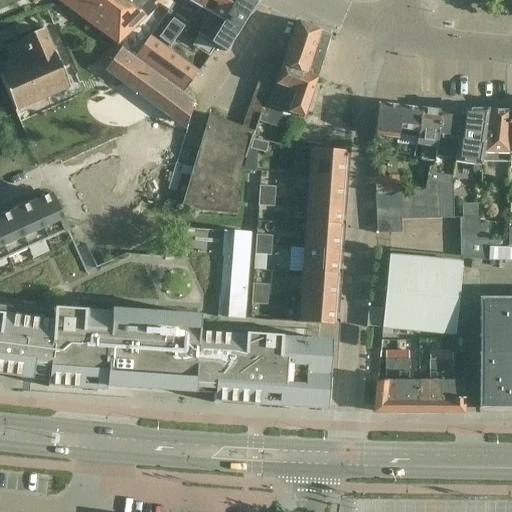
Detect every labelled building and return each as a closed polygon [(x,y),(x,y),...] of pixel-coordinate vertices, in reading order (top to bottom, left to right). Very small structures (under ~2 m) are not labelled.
[(57,0),(62,4),(116,43),(117,43),(156,5),(156,6),(157,5),(157,4),(160,0),(57,0)] [(183,0),(191,4),(192,2),(211,14),(225,23),(237,0),(183,0)] [(211,14),(198,35),(227,53),(237,37),(236,36),(239,31),(240,31),(259,1),(257,0),(237,0),(225,23),(211,14)] [(503,21),(511,21),(511,8),(504,8),(503,21)] [(430,27),(464,32),(466,22),(432,16),(430,27)] [(173,19),(159,38),(170,47),(185,27),(173,19)] [(294,115),(303,118),(317,79),(330,36),(297,22),(279,63),(282,64),(265,116),(260,115),(258,121),(280,128),(294,115)] [(42,31),(41,31),(7,47),(12,61),(4,64),(8,73),(0,75),(14,112),(70,89),(42,31)] [(150,36),(136,56),(185,92),(187,88),(199,72),(150,36)] [(99,65),(99,66),(105,70),(110,74),(187,130),(196,100),(197,97),(187,88),(185,92),(136,56),(134,55),(135,55),(134,54),(133,55),(117,43),(116,43),(115,44),(99,65)] [(209,116),(193,169),(181,210),(237,215),(240,176),(252,138),(258,121),(260,115),(265,116),(282,64),(279,63),(266,58),(242,128),(209,116)] [(420,111),(378,105),(375,137),(398,140),(397,145),(415,147),(415,146),(418,133),(420,111)] [(440,113),(420,111),(418,133),(415,146),(424,147),(422,156),(417,155),(416,159),(433,163),(435,157),(440,113)] [(455,161),(461,112),(440,113),(435,157),(455,161)] [(478,144),(485,112),(461,112),(455,161),(474,165),(479,145),(478,144)] [(508,160),(508,112),(485,112),(478,144),(479,145),(474,165),(480,166),(482,159),(508,160)] [(265,154),(268,144),(252,140),(250,150),(265,154)] [(343,178),(344,152),(311,150),(309,175),(343,178)] [(176,192),(184,167),(176,164),(168,189),(176,192)] [(451,177),(429,172),(427,182),(440,184),(449,185),(451,177)] [(343,178),(309,175),(307,200),(341,202),(343,178)] [(395,193),(394,178),(374,179),(375,194),(395,193)] [(440,184),(427,182),(426,183),(427,219),(440,219),(440,184)] [(427,219),(426,183),(425,191),(413,192),(414,220),(427,219)] [(453,186),(449,185),(440,184),(440,219),(454,219),(453,186)] [(259,187),(258,197),(274,198),(275,188),(259,187)] [(414,220),(413,192),(399,193),(400,206),(401,220),(414,220)] [(400,206),(399,193),(395,193),(375,194),(376,208),(400,206)] [(29,205),(46,241),(68,231),(51,195),(29,205)] [(258,197),(258,207),(274,208),(274,198),(258,197)] [(341,202),(307,200),(305,225),(339,227),(341,202)] [(10,214),(26,250),(46,241),(29,205),(10,214)] [(401,220),(400,206),(376,208),(376,221),(401,220)] [(0,218),(0,244),(7,259),(26,250),(10,214),(0,218)] [(459,218),(459,219),(460,240),(489,241),(490,225),(480,225),(480,218),(459,218)] [(401,234),(401,220),(376,221),(377,235),(401,234)] [(339,227),(305,225),(304,249),(338,251),(339,227)] [(250,234),(183,229),(181,259),(130,256),(127,303),(54,298),(32,295),(85,271),(68,231),(46,241),(26,250),(7,259),(0,262),(0,375),(32,380),(33,372),(49,373),(48,388),(105,392),(105,388),(195,394),(195,385),(214,387),(213,403),(326,411),(331,342),(281,339),(281,338),(244,335),(244,336),(243,336),(250,234)] [(511,234),(508,234),(508,241),(489,241),(460,240),(460,260),(488,260),(488,248),(511,247),(511,234)] [(272,237),(256,236),(255,245),(271,247),(272,237)] [(255,245),(254,255),(270,257),(271,247),(255,245)] [(338,251),(304,249),(302,274),(336,276),(338,251)] [(462,263),(389,256),(382,329),(454,336),(462,263)] [(336,276),(302,274),(300,298),(334,300),(336,276)] [(252,285),(252,295),(268,296),(268,286),(252,285)] [(252,295),(251,305),(267,306),(268,296),(252,295)] [(334,300),(300,298),(298,324),(332,326),(334,300)] [(511,299),(479,300),(479,409),(511,409),(511,299)] [(368,328),(368,327),(380,328),(382,309),(370,308),(370,307),(369,307),(367,328),(368,328)] [(385,352),(385,376),(377,375),(374,407),(379,413),(397,414),(397,352),(385,352)] [(408,352),(397,352),(397,414),(419,414),(419,381),(408,381),(408,352)] [(441,352),(429,352),(429,382),(419,381),(419,414),(441,414),(441,352)] [(452,352),(441,352),(441,414),(463,414),(463,382),(452,382),(452,352)]
